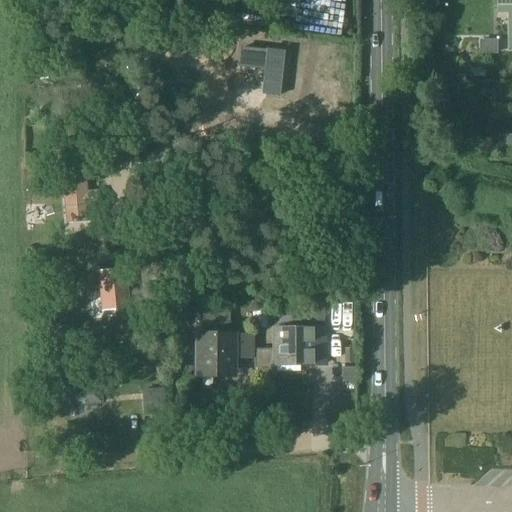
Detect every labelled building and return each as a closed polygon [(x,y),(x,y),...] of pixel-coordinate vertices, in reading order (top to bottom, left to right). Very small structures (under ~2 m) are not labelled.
[(175,0),(174,9),(231,20),(234,0),(175,0)] [(511,0),(496,0),(496,8),(511,8),(511,0)] [(77,27),(57,30),(66,87),(76,86),(86,84),(81,49),(77,27)] [(242,49),(240,66),(264,69),(262,92),(279,94),(284,49),(266,47),(266,52),(242,49)] [(122,155),(124,135),(107,134),(106,153),(122,155)] [(86,191),(85,170),(63,172),(66,222),(89,220),(88,205),(100,204),(99,190),(86,191)] [(207,202),(201,202),(198,203),(197,181),(184,181),(185,203),(161,204),(162,229),(208,228),(207,202)] [(90,235),(68,237),(69,251),(91,249),(90,235)] [(67,293),(96,291),(94,275),(104,275),(103,261),(64,263),(67,293)] [(321,308),(289,308),(290,328),(321,328),(321,308)] [(201,337),(200,378),(236,379),(237,337),(231,337),(231,325),(229,325),(202,324),(202,337),(201,337)] [(50,345),(74,343),(73,328),(49,330),(50,345)] [(277,363),(323,362),(323,328),(321,328),(290,328),(276,328),(277,363)] [(158,344),(182,342),(181,329),(156,332),(158,344)] [(354,350),(344,350),(344,364),(354,364),(354,350)] [(71,401),(100,401),(100,379),(71,379),(71,401)] [(162,391),(143,392),(144,415),(163,414),(162,391)]
